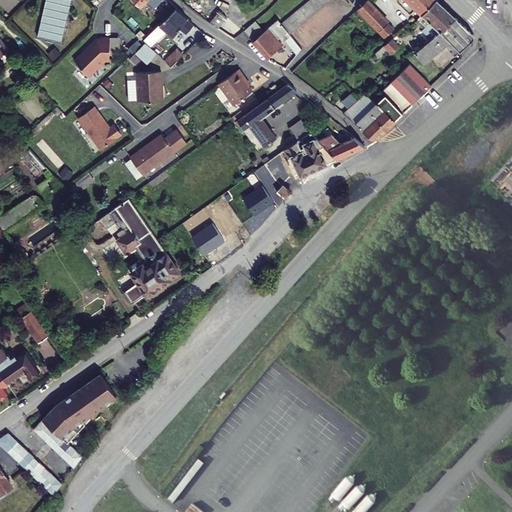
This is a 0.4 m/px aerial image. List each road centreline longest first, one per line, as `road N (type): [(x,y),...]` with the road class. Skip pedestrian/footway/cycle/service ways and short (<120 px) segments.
road 1 (residential): [(419,139),(231,335),(78,511)]
road 2 (residential): [(0,424),(243,253),(339,174),(381,153)]
road 3 (residential): [(173,0),(295,81),(381,153)]
road 4 (unknown): [(452,0),(328,109)]
road 5 (residential): [(511,56),(419,139)]
